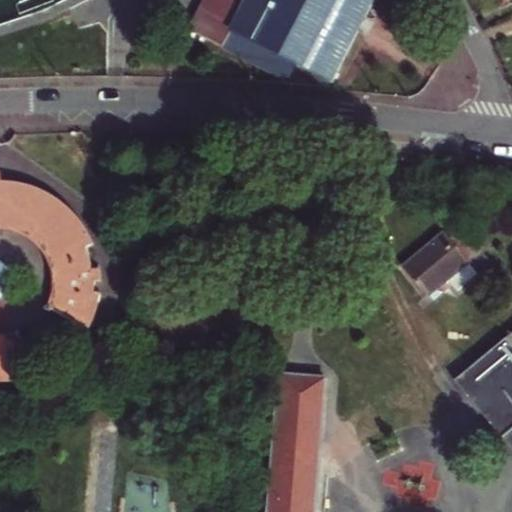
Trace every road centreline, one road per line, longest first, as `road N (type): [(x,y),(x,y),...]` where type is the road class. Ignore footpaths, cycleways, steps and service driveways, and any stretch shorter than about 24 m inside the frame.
road 1 (residential): [(0,105),(249,107),(495,133)]
road 2 (residential): [(453,0),(493,85),(495,133)]
